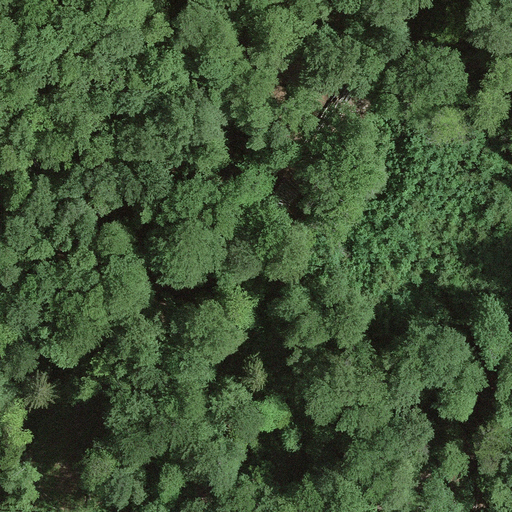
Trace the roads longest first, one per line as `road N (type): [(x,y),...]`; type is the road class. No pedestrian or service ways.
road 1 (track): [(365,511),(288,505),(213,475),(167,410),(157,339),(188,264),(312,122),(348,0)]
road 2 (track): [(511,424),(435,480),(367,511)]
